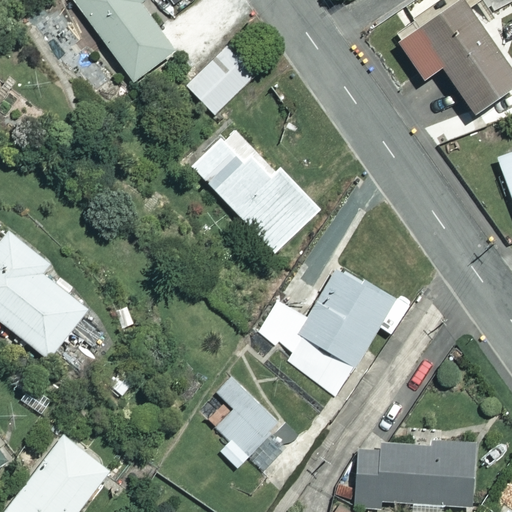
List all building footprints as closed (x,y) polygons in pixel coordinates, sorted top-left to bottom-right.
[(140,0),(74,0),(133,80),(175,49),(140,0)] [(493,38),(467,0),(457,0),(397,40),(422,78),(441,65),(472,111),(511,84),(511,72),(490,40),(493,38)] [(259,68),(231,40),(186,85),(214,114),(259,68)] [(276,171),(232,125),(191,165),(274,250),(319,206),(281,166),(276,171)] [(511,148),(496,154),(511,199),(511,148)] [(48,260),(7,228),(0,236),(0,319),(47,356),(87,305),(41,268),(48,260)] [(396,301),(339,263),(304,316),(279,299),(253,338),(335,392),(396,301)] [(138,373),(123,362),(106,385),(122,396),(138,373)] [(279,422),(231,376),(216,390),(235,409),(218,427),(229,439),(219,449),(237,466),(279,422)] [(73,511),(109,469),(65,433),(0,511),(73,511)] [(472,503),(474,443),(381,440),(381,449),(358,449),(356,507),(381,508),(381,500),(472,503)]
